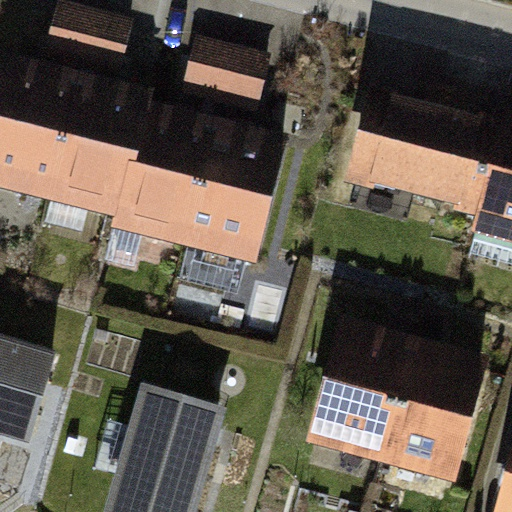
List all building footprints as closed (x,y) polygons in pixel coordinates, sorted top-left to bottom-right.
[(98,14),(65,5),(53,54),(86,62),(98,14)] [(133,22),(98,14),(86,62),(81,83),(101,88),(106,68),(121,72),(133,22)] [(237,48),(203,40),(190,89),(224,98),(237,48)] [(237,48),(224,98),(216,127),(236,132),(243,102),(258,106),(271,57),(237,48)] [(0,179),(52,193),(81,83),(11,65),(0,108),(0,179)] [(147,109),(150,100),(101,88),(81,83),(52,193),(121,210),(147,109)] [(426,109),(377,96),(356,179),(484,211),(495,170),(505,128),(452,115),(457,96),(431,89),(426,109)] [(216,127),(147,109),(121,210),(118,221),(188,239),(216,127)] [(511,119),(507,118),(505,128),(495,170),(484,211),(479,229),(472,254),(511,264),(511,119)] [(236,132),(216,127),(188,239),(258,257),(286,145),(236,132)] [(388,454),(418,346),(349,327),(319,434),(383,452),(388,454)] [(55,360),(0,343),(0,427),(32,437),(55,360)] [(456,473),(486,365),(418,346),(388,454),(456,473)] [(190,511),(220,411),(152,391),(116,511),(190,511)]
